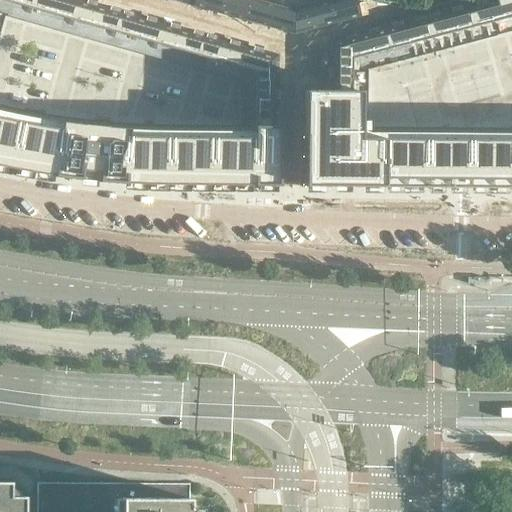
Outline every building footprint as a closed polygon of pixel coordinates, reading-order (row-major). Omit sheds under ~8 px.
[(0,0),(0,9),(5,11),(7,3),(30,9),(33,1),(32,0),(0,0)] [(32,0),(33,1),(30,9),(72,21),(74,13),(78,0),(32,0)] [(78,0),(74,13),(72,21),(114,33),(116,25),(120,11),(95,4),(95,3),(86,0),(86,1),(82,0),(78,0)] [(193,0),(192,6),(231,17),(235,0),(193,0)] [(254,0),(235,0),(231,17),(268,28),(275,6),(254,0)] [(354,0),(334,0),(314,5),(320,27),(359,17),(366,15),(363,2),(356,4),(354,0)] [(486,0),(484,1),(467,5),(471,19),(473,27),(511,16),(511,1),(511,0),(486,0)] [(275,6),(268,28),(292,34),(320,27),(314,5),(293,11),(275,6)] [(435,14),(425,16),(429,30),(431,38),(473,27),(471,19),(467,5),(450,10),(435,14)] [(116,25),(114,33),(156,45),(158,37),(162,23),(120,11),(116,25)] [(400,23),(383,27),(387,41),(389,49),(431,38),(429,30),(425,16),(415,19),(400,23)] [(158,37),(156,45),(197,56),(200,48),(204,34),(162,23),(158,37)] [(351,36),(344,37),(348,52),(351,63),(351,59),(389,49),(387,41),(383,27),(366,32),(351,36)] [(200,48),(197,56),(239,68),(241,60),(245,46),(204,34),(200,48)] [(344,37),(328,42),(328,79),(328,84),(339,84),(339,92),(351,92),(351,63),(348,52),(344,37)] [(241,60),(239,68),(254,72),(254,82),(262,82),(277,83),(277,55),(245,46),(241,60)] [(262,82),(254,82),(254,126),(262,126),(262,127),(277,127),(277,83),(262,82)] [(311,92),(303,91),(302,135),(302,136),(302,140),(302,146),(302,149),(302,165),(302,168),(302,175),(302,178),(302,184),(302,187),(306,187),(321,187),(333,187),(334,187),(350,188),(351,188),(363,188),(378,188),(383,188),(385,188),(400,188),(404,188),(420,188),(422,188),(426,188),(427,188),(442,188),(443,188),(447,188),(449,188),(458,188),(461,188),(464,189),(465,189),(469,189),(470,189),(487,189),(490,189),(507,189),(508,189),(511,188),(511,128),(365,127),(363,127),(363,140),(358,140),(359,121),(365,121),(366,92),(351,92),(339,92),(339,84),(328,84),(328,92),(311,92)] [(0,167),(11,170),(33,174),(54,177),(55,178),(80,181),(81,172),(98,174),(98,183),(115,184),(123,185),(124,185),(145,186),(168,186),(254,187),(275,187),(278,187),(278,127),(277,127),(262,127),(262,126),(254,126),(239,126),(190,126),(147,125),(134,124),(120,123),(107,122),(93,121),(93,124),(85,123),(86,120),(72,119),(58,117),(44,114),(30,112),(16,109),(2,106),(0,105),(0,167)] [(416,251),(417,226),(357,224),(356,249),(416,251)] [(0,511),(27,511),(27,495),(13,495),(13,481),(0,480),(0,511)]
